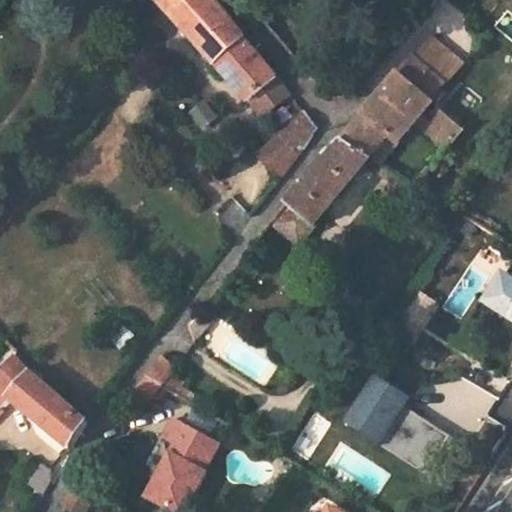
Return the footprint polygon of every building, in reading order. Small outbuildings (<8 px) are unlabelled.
[(229,20),(223,12),(212,0),(160,0),(158,2),(216,65),(243,41),(229,20)] [(252,105),(278,80),(243,41),(216,65),(252,105)] [(176,64),(158,43),(145,53),(163,75),(176,64)] [(432,103),(445,87),(416,61),(402,76),(432,103)] [(420,117),(432,103),(402,76),(345,141),(371,157),(389,137),(397,144),(420,117)] [(449,149),(464,131),(432,103),(420,117),(428,125),(424,129),(449,149)] [(318,137),(309,122),(289,146),(301,159),(318,137)] [(405,200),(414,184),(371,157),(345,141),(333,154),(291,204),(298,211),(281,232),(302,249),(363,173),(405,200)] [(278,220),(274,226),(281,232),(298,211),(291,204),(278,220)] [(478,301),(511,322),(511,276),(500,268),(478,301)] [(0,407),(3,410),(15,398),(73,450),(92,421),(18,358),(0,375),(0,407)] [(165,387),(179,371),(165,358),(149,378),(165,387)] [(374,374),(343,423),(424,475),(453,433),(411,410),(416,401),(374,374)] [(149,378),(136,395),(150,405),(165,387),(149,378)] [(221,444),(175,418),(166,436),(177,443),(148,495),(176,511),(183,511),(207,472),(205,471),(221,444)] [(55,481),(52,476),(52,475),(46,470),(32,487),(47,497),(55,481)] [(82,511),(91,495),(74,485),(68,496),(60,511),(82,511)]
